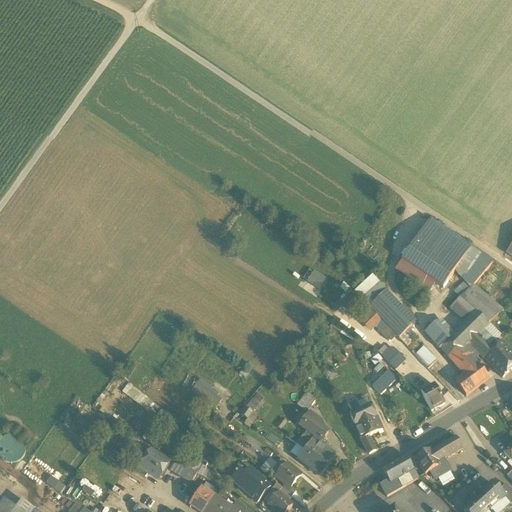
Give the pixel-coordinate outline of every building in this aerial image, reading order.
[(429,221),(401,263),(435,286),(443,291),(454,274),(471,250),(429,221)] [(471,250),(454,274),(458,279),(466,278),(481,256),(471,250)] [(492,265),(481,256),(466,278),(458,279),(463,284),(469,290),(472,287),(473,288),(492,265)] [(435,286),(401,263),(395,273),(412,284),(413,283),(430,294),(435,286)] [(328,280),(314,272),(306,283),(320,292),(328,280)] [(355,295),(361,302),(379,285),(372,278),(355,295)] [(454,294),(460,300),(469,290),(463,284),(454,294)] [(379,285),(361,302),(368,309),(386,293),(379,285)] [(472,287),(469,290),(460,300),(476,313),(488,326),(489,325),(502,312),(473,288),(472,287)] [(414,324),(386,293),(368,309),(399,340),(409,331),(412,327),(414,324)] [(476,313),(460,300),(450,310),(465,324),(476,313)] [(375,329),(381,323),(371,312),(359,323),(370,334),(375,329)] [(465,324),(454,335),(447,342),(433,326),(424,334),(439,351),(440,350),(463,376),(455,383),(466,397),(489,379),(478,365),(477,365),(474,361),(465,351),(464,351),(463,350),(471,341),(483,330),(483,331),(488,326),(476,313),(465,324)] [(454,335),(442,321),(438,324),(436,323),(433,326),(447,342),(454,335)] [(359,339),(334,323),(330,329),(354,345),(359,339)] [(375,329),(380,334),(386,328),(381,323),(375,329)] [(501,336),(489,325),(488,326),(483,331),(495,342),(501,336)] [(395,337),(386,328),(380,334),(389,343),(395,337)] [(502,378),(511,369),(511,352),(501,341),(492,350),(490,347),(495,342),(483,331),(483,330),(471,341),(477,348),(480,345),(483,348),(479,353),(483,359),(502,378)] [(409,331),(399,340),(406,348),(416,338),(409,331)] [(465,351),(474,361),(479,357),(483,359),(479,353),(483,348),(480,345),(477,348),(471,341),(463,350),(464,351),(465,351)] [(383,358),(392,349),(387,345),(378,354),(383,358)] [(415,357),(419,361),(428,352),(423,348),(415,357)] [(405,362),(392,349),(383,358),(395,371),(405,362)] [(428,352),(419,361),(428,370),(437,362),(428,352)] [(378,356),(371,362),(375,368),(382,362),(378,356)] [(388,372),(372,388),(381,397),(396,381),(388,372)] [(191,393),(216,409),(221,401),(209,394),(212,389),(200,381),(191,393)] [(128,383),(121,392),(149,413),(155,405),(128,383)] [(421,394),(422,396),(435,388),(434,386),(421,394)] [(422,396),(431,412),(444,404),(435,388),(422,396)] [(297,406),(307,413),(315,402),(309,390),(309,391),(297,406)] [(264,400),(258,395),(253,401),(259,406),(264,400)] [(367,399),(357,404),(360,410),(370,406),(367,399)] [(259,406),(253,401),(246,408),(253,413),(259,406)] [(348,406),(352,414),(360,410),(357,404),(356,401),(348,406)] [(350,415),(355,427),(361,424),(362,425),(366,423),(366,422),(376,418),(371,405),(370,406),(360,410),(352,414),(350,415)] [(253,413),(246,408),(245,408),(239,415),(247,421),(253,413)] [(407,410),(392,418),(401,438),(417,430),(407,410)] [(253,413),(247,421),(244,425),(250,429),(258,417),(253,413)] [(300,427),(305,420),(298,415),(294,422),(300,427)] [(314,438),(313,440),(319,445),(328,434),(317,426),(320,422),(309,415),(305,420),(300,427),(314,438)] [(366,422),(366,423),(372,436),(382,431),(376,418),(366,422)] [(282,419),(276,428),(280,432),(287,423),(282,419)] [(368,438),(372,436),(366,423),(362,425),(361,424),(355,427),(361,441),(369,455),(376,451),(368,438)] [(267,433),(263,439),(275,446),(278,441),(267,433)] [(296,445),(305,451),(313,440),(305,434),(296,445)] [(251,448),(263,456),(267,449),(245,435),(242,441),(251,447),(251,448)] [(0,458),(0,459),(4,462),(10,464),(15,463),(20,461),(23,457),(25,451),(24,446),(22,441),(18,438),(12,436),(7,437),(2,439),(0,441),(0,458)] [(431,453),(438,465),(444,461),(463,450),(456,438),(442,446),(431,453)] [(313,440),(305,451),(327,468),(334,458),(325,451),(326,450),(319,445),(313,440)] [(305,451),(296,445),(290,454),(298,460),(305,451)] [(263,456),(269,460),(270,459),(274,453),(267,449),(263,456)] [(320,477),(327,468),(305,451),(298,460),(320,477)] [(425,476),(429,473),(439,467),(438,465),(431,453),(430,451),(416,459),(425,476)] [(148,474),(159,480),(169,464),(151,452),(142,466),(141,468),(140,469),(148,474)] [(391,484),(395,493),(418,479),(414,472),(406,457),(406,458),(383,470),(388,481),(389,481),(391,484)] [(267,477),(270,473),(277,465),(270,459),(269,460),(260,470),(267,477)] [(276,478),(287,466),(281,460),(277,465),(270,473),(276,478)] [(169,471),(180,478),(186,467),(176,461),(169,471)] [(445,463),(439,467),(429,473),(433,480),(436,481),(438,480),(450,473),(451,472),(445,463)] [(130,470),(145,479),(148,474),(140,469),(141,468),(134,464),(130,470)] [(285,485),(290,489),(300,477),(287,466),(276,478),(285,485)] [(191,471),(186,467),(180,478),(184,481),(191,471)] [(202,477),(209,481),(214,473),(206,469),(202,477)] [(227,475),(233,481),(240,473),(236,469),(234,472),(232,470),(227,475)] [(245,477),(240,473),(233,481),(232,482),(246,494),(260,478),(260,477),(258,479),(251,470),(245,477)] [(197,474),(191,471),(184,481),(190,485),(197,474)] [(454,481),(450,473),(438,480),(443,488),(454,481)] [(267,477),(264,481),(271,487),(273,489),(276,485),(267,477)] [(46,485),(61,495),(66,488),(51,478),(46,485)] [(264,481),(260,478),(246,494),(257,503),(271,487),(264,481)] [(103,493),(84,479),(79,486),(84,490),(93,497),(98,500),(103,493)] [(380,486),(386,498),(395,493),(391,484),(389,481),(388,481),(380,486)] [(206,483),(202,489),(214,498),(219,492),(206,483)] [(278,494),(282,489),(277,485),(272,491),(277,495),(278,494)] [(285,485),(282,489),(292,498),(295,494),(290,489),(285,485)] [(504,498),(510,505),(511,503),(511,492),(505,486),(499,492),(504,498)] [(481,491),(476,496),(488,509),(489,510),(490,510),(499,502),(500,502),(504,498),(499,492),(494,487),(489,487),(484,492),(481,491)] [(205,511),(215,499),(215,498),(214,498),(202,489),(190,508),(195,511),(205,511)] [(288,502),(292,498),(282,489),(278,494),(288,502)] [(93,497),(84,490),(81,494),(90,501),(93,497)] [(277,495),(272,491),(264,500),(269,505),(277,495)] [(268,505),(276,511),(287,511),(293,507),(288,502),(278,494),(277,495),(269,505),(268,505)] [(484,511),(488,509),(476,496),(471,500),(471,503),(466,508),(465,511),(484,511)] [(499,502),(490,510),(492,511),(502,511),(510,505),(504,498),(500,502),(499,502)] [(0,504),(0,511),(20,511),(4,499),(0,504)] [(235,511),(231,509),(215,499),(205,511),(235,511)] [(248,511),(236,503),(231,509),(235,511),(248,511)]
